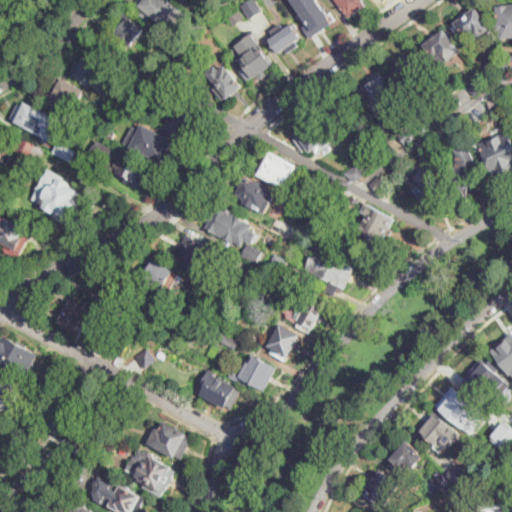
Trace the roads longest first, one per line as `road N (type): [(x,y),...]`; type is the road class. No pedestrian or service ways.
road 1 (residential): [(0,304),(49,267),(186,202),(274,107),(421,0)]
road 2 (residential): [(511,209),(456,239),(373,305),(289,403),(228,434),(195,511)]
road 3 (residential): [(456,239),(67,29)]
road 4 (residential): [(315,511),(376,422),(511,294)]
road 5 (residential): [(228,434),(0,310)]
road 6 (residential): [(0,87),(50,49),(93,0)]
